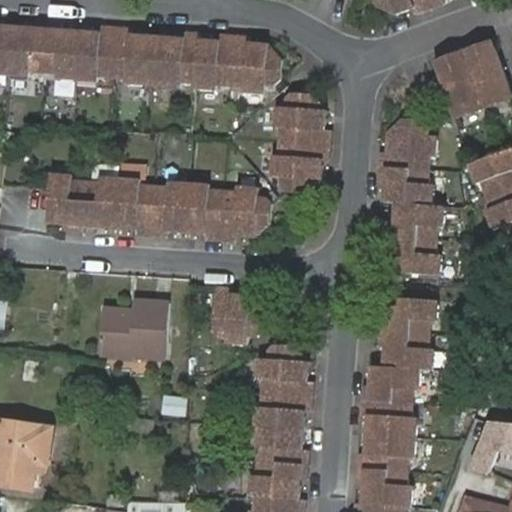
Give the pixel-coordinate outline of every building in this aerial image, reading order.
[(416,12),(418,17),(432,12),(427,0),(374,0),(378,10),(397,18),(409,14),(409,11),(415,9),(416,12)] [(427,0),(432,12),(445,8),(443,2),(441,0),(447,0),(448,0),(449,0),(427,0)] [(14,26),(9,77),(29,78),(30,73),(45,74),(49,23),(34,23),(34,28),(33,32),(25,32),(26,27),(14,26)] [(64,24),(49,23),(45,74),(58,75),(57,81),(79,82),(84,31),(71,31),(71,35),(63,34),(63,30),(64,24)] [(0,76),(9,77),(14,26),(2,25),(1,29),(0,29),(0,76)] [(118,29),(103,28),(103,33),(103,37),(95,37),(96,33),(84,31),(79,82),(99,84),(99,79),(114,80),(118,29)] [(134,30),(118,29),(114,80),(127,81),(127,86),(148,88),(150,63),(163,64),(165,39),(140,36),(140,41),(133,40),(133,36),(134,30)] [(194,87),(195,35),(185,34),(185,40),(185,44),(177,44),(178,40),(165,39),(163,64),(150,63),(148,88),(181,92),(182,86),(194,87)] [(230,90),(234,39),(220,38),(221,43),(220,47),(212,46),(212,42),(200,41),(196,88),(196,92),(214,93),(215,89),(230,90)] [(247,45),(248,40),(234,39),(230,90),(241,91),(242,95),(262,97),(263,88),(273,89),(279,82),(282,63),(266,47),(255,46),(254,50),(247,50),(247,45)] [(494,44),(477,50),(481,61),(486,59),(484,54),(496,51),(494,44)] [(477,50),(464,53),(484,109),(511,99),(511,98),(496,51),(484,54),(486,59),(481,61),(477,50)] [(447,68),(437,71),(443,89),(454,119),(484,109),(464,53),(453,58),(456,70),(449,72),(447,68)] [(453,58),(435,64),(437,71),(447,68),(449,72),(456,70),(453,58)] [(277,143),(329,148),(329,134),(325,133),(320,133),(321,128),(325,129),(326,112),(311,97),(291,95),(285,101),(285,109),(276,108),(274,130),(278,130),(277,143)] [(382,155),(381,170),(432,173),(433,161),(437,161),(438,139),(430,139),(431,131),(424,123),(405,121),(389,135),(388,151),(392,151),(392,156),(387,155),(382,155)] [(324,163),(328,163),(329,148),(277,143),(276,157),(272,157),(270,178),(279,179),(278,187),(285,195),(305,197),(322,181),(323,169),(317,168),(318,162),(324,163)] [(511,153),(471,168),(478,187),(482,186),(486,199),(491,211),(486,213),(493,233),(502,229),(505,237),(511,241),(511,153)] [(381,170),(380,185),(385,185),(390,186),(389,192),(384,192),(384,205),(395,206),(433,208),(434,189),(430,188),(432,173),(381,170)] [(51,175),(50,191),(48,225),(62,226),(63,222),(69,223),(69,227),(68,233),(84,234),(87,182),(71,181),(71,176),(51,175)] [(84,234),(99,235),(99,228),(99,224),(105,224),(104,229),(117,230),(121,180),(100,178),(99,183),(87,182),(84,234)] [(136,237),(151,238),(155,188),(140,186),(141,181),(121,180),(117,230),(130,231),(131,226),(137,227),(136,232),(136,237)] [(151,238),(167,239),(167,233),(167,229),(172,229),(172,234),(186,235),(190,185),(168,184),(168,188),(155,188),(151,238)] [(205,237),(205,242),(219,243),(222,192),(209,191),(209,187),(192,185),(192,235),(199,236),(201,231),(206,232),(205,237)] [(222,192),(219,243),(235,244),(235,238),(235,234),(241,234),(241,239),(255,240),(270,226),(271,206),(265,199),(257,198),(257,190),(237,189),(236,194),(222,192)] [(445,209),(433,208),(395,206),(394,219),(398,220),(398,225),(394,225),(387,224),(386,239),(439,243),(440,230),(444,230),(445,209)] [(437,257),(439,243),(386,239),(385,254),(391,255),(397,255),(396,262),(390,261),(389,275),(441,279),(442,258),(437,257)] [(229,299),(230,294),(230,290),(216,288),(212,338),(227,339),(227,344),(247,346),(247,336),(257,337),(263,332),(264,313),(250,297),(237,295),(237,299),(229,299)] [(388,299),(387,314),(391,315),(391,321),(386,321),(380,320),(379,333),(430,336),(431,324),(436,325),(438,303),(397,299),(388,299)] [(128,316),(128,311),(104,310),(101,355),(166,359),(169,303),(135,301),(134,312),(134,317),(128,316)] [(429,351),(430,336),(379,333),(378,347),(385,348),(389,348),(389,356),(384,355),(383,368),(422,371),(432,371),(433,351),(429,351)] [(260,393),(311,397),(313,383),(306,382),(301,382),(302,376),(306,377),(307,363),(292,345),(274,344),(266,350),(266,358),(259,358),(257,379),(261,379),(260,393)] [(365,387),(364,401),(413,405),(414,391),(420,391),(422,371),(383,368),(370,367),(370,382),(375,382),(375,387),(369,387),(365,387)] [(305,413),(310,413),(311,397),(260,393),(259,408),(255,407),(253,428),(303,432),(304,419),(298,418),(299,412),(305,413)] [(190,417),(190,399),(166,398),(165,415),(190,417)] [(364,401),(363,416),(367,416),(372,416),(371,423),(366,422),(366,436),(417,439),(418,420),(412,419),(413,405),(364,401)] [(0,441),(1,441),(0,444),(0,482),(34,488),(38,463),(47,465),(52,431),(0,422),(0,441)] [(511,452),(511,423),(493,422),(475,469),(492,475),(504,450),(511,452)] [(255,462),(306,467),(307,451),(302,451),(296,451),(297,445),(302,445),(303,432),(253,428),(251,448),(256,450),(255,462)] [(360,454),(359,470),(409,473),(409,460),(415,460),(417,439),(366,436),(365,449),(369,450),(369,455),(365,455),(360,454)] [(299,480),(305,481),(306,467),(255,462),(253,477),(249,477),(247,496),(252,497),(297,500),(298,487),(293,487),(294,479),(299,480)] [(361,492),(361,504),(406,507),(411,508),(413,488),(407,488),(409,473),(359,470),(358,484),(362,484),(367,484),(366,492),(361,492)] [(302,511),(304,501),(297,500),(252,497),(251,511),(246,510),(246,511),(302,511)] [(511,511),(511,509),(464,497),(459,511),(511,511)] [(356,503),(355,511),(405,511),(406,507),(361,504),(356,503)]
